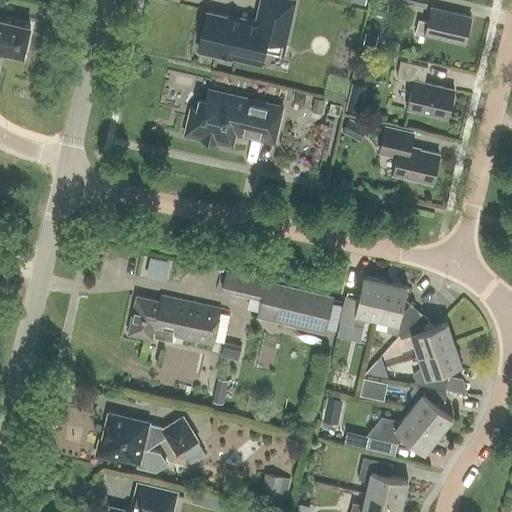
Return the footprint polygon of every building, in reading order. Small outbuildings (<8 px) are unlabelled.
[(284,54),(296,0),(294,0),(261,0),(257,21),(241,17),(241,19),(209,12),(199,52),(220,57),(220,55),(262,64),(265,49),(284,54)] [(465,45),(472,17),(432,8),(426,36),(465,45)] [(31,27),(0,19),(0,49),(24,56),(31,27)] [(375,47),(378,35),(366,33),(364,44),(375,47)] [(448,119),(455,89),(425,82),(428,67),(401,61),(397,77),(414,81),(408,109),(448,119)] [(283,107),(209,90),(207,99),(198,97),(196,109),(190,107),(183,136),(199,140),(199,141),(217,145),(217,144),(234,148),(236,136),(274,145),(283,107)] [(357,115),(361,97),(350,94),(346,112),(357,115)] [(340,116),(342,105),(331,103),(329,113),(340,116)] [(367,127),(349,118),(342,131),(360,140),(367,127)] [(433,184),(440,154),(410,147),(414,133),(386,126),(380,153),(398,157),(394,175),(433,184)] [(156,257),(153,273),(171,276),(173,260),(156,257)] [(325,333),(333,299),(266,281),(226,272),(222,290),(261,299),(257,317),(325,333)] [(366,315),(378,318),(386,281),(364,276),(364,277),(359,298),(347,295),(341,321),(363,326),(366,315)] [(408,287),(386,281),(378,318),(390,321),(387,332),(400,335),(421,312),(412,304),(406,309),(403,309),(408,287)] [(222,309),(161,295),(160,301),(137,296),(128,334),(152,339),(152,337),(172,341),(173,336),(213,345),(222,309)] [(425,326),(430,321),(421,312),(400,335),(401,339),(412,335),(419,356),(455,344),(448,323),(426,330),(425,326)] [(225,342),(222,356),(238,360),(242,346),(225,342)] [(417,384),(448,389),(450,377),(442,375),(441,371),(462,364),(455,344),(419,356),(422,365),(412,374),(414,381),(416,381),(417,384)] [(445,402),(448,389),(417,384),(410,392),(416,403),(409,411),(439,435),(453,418),(435,403),(438,400),(445,402)] [(327,417),(342,420),(346,398),(331,396),(327,417)] [(394,455),(397,443),(399,443),(404,437),(424,453),(439,435),(409,411),(401,421),(382,416),(366,435),(369,436),(366,448),(394,455)] [(164,429),(163,427),(149,424),(149,423),(109,413),(103,441),(100,440),(96,455),(114,460),(115,457),(139,463),(138,467),(156,471),(167,464),(160,454),(145,450),(167,437),(177,454),(198,441),(183,417),(164,429)] [(408,480),(386,475),(389,463),(364,457),(359,479),(369,482),(367,493),(403,502),(408,480)] [(286,500),(291,480),(264,473),(260,493),(286,500)] [(184,496),(139,485),(132,511),(130,511),(111,507),(109,511),(171,511),(175,495),(184,497),(184,496)] [(223,511),(226,499),(195,490),(191,503),(223,511)] [(400,511),(403,502),(367,493),(364,504),(353,502),(350,511),(400,511)]
